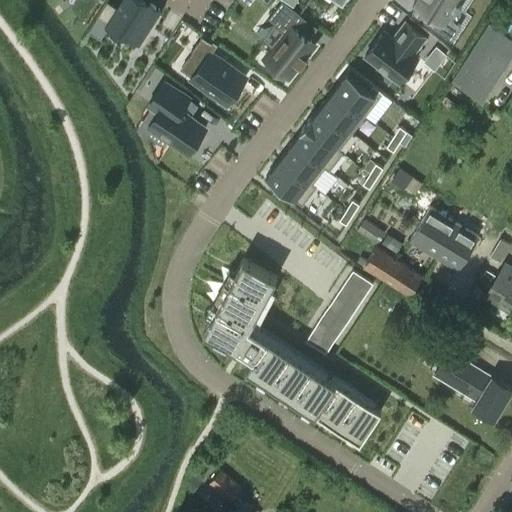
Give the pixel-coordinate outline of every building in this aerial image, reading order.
[(107,1),(97,17),(106,22),(105,25),(106,26),(107,24),(109,25),(126,36),(125,37),(126,38),(127,37),(139,45),(162,9),(160,8),(160,9),(150,2),(148,1),(146,0),(120,0),(116,6),(107,1)] [(273,47),(264,58),(288,76),(298,64),(300,66),(308,57),(305,55),(315,42),(309,37),(293,25),(302,14),(283,0),(281,0),(268,17),(274,22),(285,31),(273,47)] [(420,0),(411,13),(451,39),(460,25),(451,18),(463,0),(420,0)] [(384,30),(365,54),(399,81),(418,57),(413,53),(425,37),(405,22),(397,32),(393,37),(384,30)] [(511,37),(488,22),(468,52),(498,72),(511,51),(511,37)] [(191,76),(191,77),(213,93),(225,102),(226,103),(228,101),(230,97),(231,98),(245,78),(211,53),(218,44),(213,40),(212,42),(202,35),(191,50),(192,51),(201,57),(204,59),(191,76)] [(436,47),(425,62),(434,69),(446,55),(436,47)] [(481,99),(498,72),(468,52),(450,79),(481,99)] [(346,72),(333,89),(365,115),(366,115),(376,123),(393,101),(384,94),(373,85),(370,90),(346,72)] [(190,117),(192,113),(188,111),(194,102),(164,81),(149,103),(152,105),(159,110),(149,124),(155,129),(153,132),(167,141),(169,138),(188,152),(205,127),(190,117)] [(333,89),(319,107),(352,132),(365,115),(333,89)] [(312,115),(306,123),(339,149),(339,148),(352,132),(319,107),(313,115),(312,115)] [(299,132),(293,141),(326,166),(325,167),(329,170),(343,151),(339,148),(339,149),(306,123),(299,132)] [(399,126),(393,136),(400,141),(405,144),(412,134),(406,131),(399,126)] [(393,136),(386,146),(393,151),(400,141),(393,136)] [(293,141),(280,158),(312,183),(313,182),(319,175),(325,167),(326,166),(293,141)] [(280,158),(266,176),(302,204),(317,185),(313,182),(312,183),(280,158)] [(376,163),(370,172),(376,177),(383,167),(376,163)] [(416,192),(421,183),(422,182),(399,167),(391,180),(404,188),(406,186),(416,192)] [(370,172),(363,183),(370,187),(376,177),(370,172)] [(352,200),(346,210),(352,214),(359,204),(352,200)] [(420,222),(468,253),(479,236),(430,206),(420,222)] [(346,210),(339,220),(346,224),(352,214),(346,210)] [(355,230),(376,245),(385,232),(364,218),(355,230)] [(410,239),(436,254),(459,268),(468,253),(420,222),(410,239)] [(355,262),(409,296),(422,275),(377,245),(366,261),(359,256),(355,262)] [(243,257),(203,330),(237,349),(238,347),(252,356),(246,366),(356,440),(381,410),(337,380),(251,323),(277,275),(243,257)] [(511,266),(507,263),(498,277),(511,285),(511,266)] [(353,269),(349,275),(359,282),(363,275),(353,269)] [(349,275),(344,282),(354,288),(359,282),(349,275)] [(363,275),(359,282),(369,288),(373,282),(363,275)] [(511,285),(498,277),(486,296),(511,311),(511,285)] [(344,282),(340,288),(350,295),(354,288),(344,282)] [(359,282),(354,288),(364,295),(369,288),(359,282)] [(340,288),(336,295),(346,301),(350,295),(340,288)] [(354,288),(350,295),(360,301),(364,295),(354,288)] [(336,295),(331,301),(342,308),(346,301),(336,295)] [(350,295),(346,301),(356,308),(360,301),(350,295)] [(331,301),(327,308),(337,314),(342,308),(331,301)] [(346,301),(342,308),(352,314),(356,308),(346,301)] [(445,319),(420,303),(411,316),(437,332),(445,319)] [(327,308),(323,314),(333,321),(337,314),(327,308)] [(342,308),(337,314),(347,321),(352,314),(342,308)] [(323,314),(319,321),(329,327),(333,321),(323,314)] [(337,314),(333,321),(343,327),(347,321),(337,314)] [(319,321),(314,327),(324,334),(329,327),(319,321)] [(333,321),(329,327),(339,334),(343,327),(333,321)] [(314,327),(310,334),(320,340),(324,334),(314,327)] [(329,327),(324,334),(334,340),(339,334),(329,327)] [(310,334),(306,340),(316,347),(320,340),(310,334)] [(324,334),(320,340),(330,347),(334,340),(324,334)] [(320,340),(316,347),(326,353),(330,347),(320,340)] [(448,348),(434,371),(476,399),(474,402),(473,406),(492,418),(511,386),(511,385),(492,373),(491,375),(448,348)] [(207,483),(229,501),(242,486),(220,468),(207,483)] [(193,471),(184,482),(193,489),(202,479),(193,471)]
